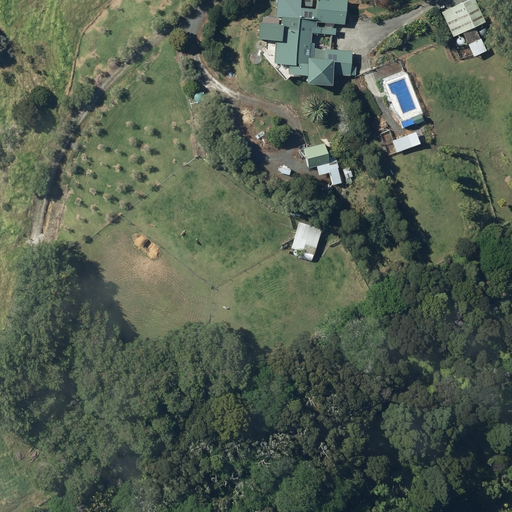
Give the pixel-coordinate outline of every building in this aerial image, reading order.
[(286,80),(295,74),(309,75),(309,83),(335,84),(335,76),(351,77),(353,51),(327,49),(326,58),(312,58),(313,32),(336,33),(336,28),(313,27),(314,19),(318,20),(318,22),(346,23),(347,0),(318,0),(318,9),(302,8),(302,0),(278,0),(278,16),(283,16),(283,21),(267,34),(266,57),(286,80)] [(475,56),(488,50),(476,26),(487,20),(477,0),(467,0),(442,12),(454,36),(464,32),(475,56)] [(414,146),(409,134),(394,140),(390,130),(379,134),(388,156),(414,146)] [(334,183),(354,176),(344,151),(335,154),(329,137),(301,148),(309,168),(317,166),(322,177),(330,174),(334,183)] [(322,228),(299,221),(292,248),(297,249),(296,256),(314,260),(322,228)]
